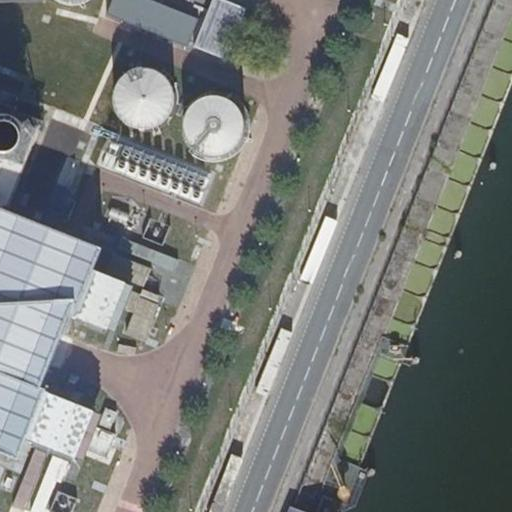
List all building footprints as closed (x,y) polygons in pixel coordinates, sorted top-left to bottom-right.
[(198,0),(148,0),(191,17),(198,0)] [(226,0),(212,0),(194,47),(227,60),(248,9),(226,0)] [(344,511),(511,84),(511,0),(494,0),(489,11),(434,152),(382,281),(316,450),(291,511),(344,511)] [(119,87),(117,98),(119,109),(125,119),(134,126),(145,129),(157,128),(167,123),(174,115),(179,104),(179,93),(174,82),(167,74),(156,69),(145,68),(134,71),(125,78),(119,87)] [(188,116),(186,128),(188,139),(194,148),(203,155),(214,158),(226,157),(236,152),(244,144),(248,133),(248,122),(244,111),(236,103),(226,98),(214,97),(203,100),(194,107),(188,116)] [(0,109),(0,206),(8,209),(42,126),(0,109)] [(206,202),(217,171),(113,134),(102,164),(206,202)] [(71,189),(57,183),(50,204),(64,209),(71,189)] [(68,233),(8,209),(0,206),(0,327),(58,350),(71,317),(77,316),(104,248),(68,233)] [(179,261),(122,237),(118,248),(175,272),(179,261)] [(153,268),(114,253),(107,272),(126,280),(124,287),(104,279),(96,298),(91,296),(84,314),(103,322),(110,304),(134,313),(127,331),(146,339),(161,301),(136,292),(139,285),(145,287),(153,268)] [(43,390),(58,350),(0,327),(0,452),(19,460),(45,394),(43,390)]
